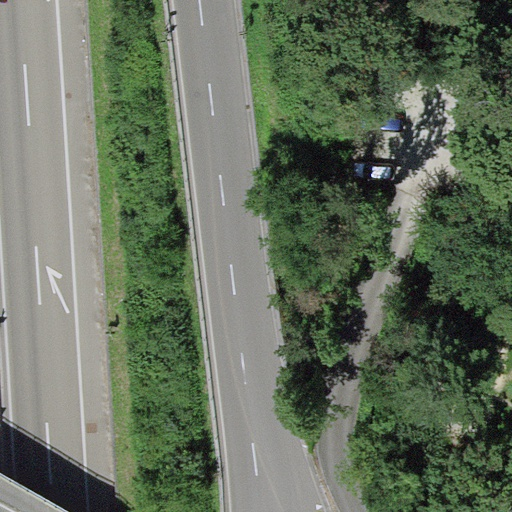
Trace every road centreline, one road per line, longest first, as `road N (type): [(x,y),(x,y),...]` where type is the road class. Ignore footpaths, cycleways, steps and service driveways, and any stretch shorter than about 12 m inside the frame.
road 1 (motorway): [(267,511),(201,0)]
road 2 (motorway): [(52,511),(21,0)]
